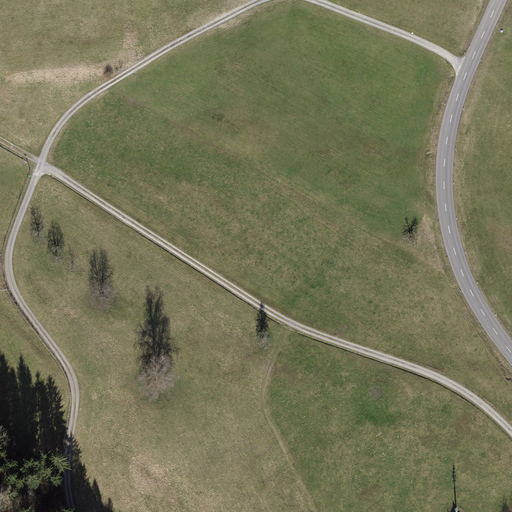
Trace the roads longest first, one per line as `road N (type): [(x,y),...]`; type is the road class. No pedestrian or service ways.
road 1 (track): [(41,163),(279,316),(457,387),(511,431)]
road 2 (secondary): [(499,0),(450,121),(444,194),(471,291),(511,352)]
road 3 (track): [(74,511),(67,471),(71,375),(23,306),(8,260),(41,163)]
road 4 (track): [(41,163),(59,126),(94,92),(262,0)]
road 5 (track): [(293,323),(271,362),(271,418),(318,511)]
road 6 (track): [(314,0),(404,33),(467,68)]
